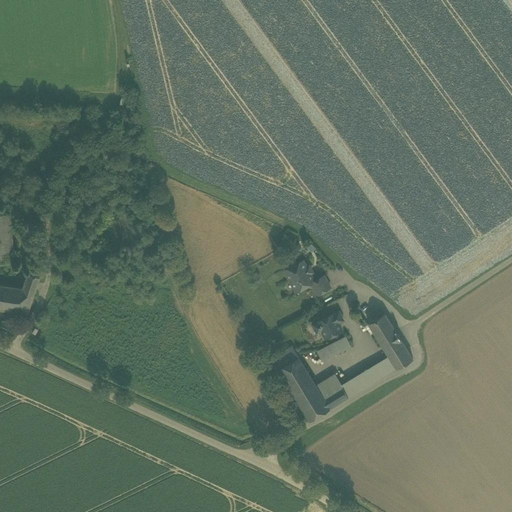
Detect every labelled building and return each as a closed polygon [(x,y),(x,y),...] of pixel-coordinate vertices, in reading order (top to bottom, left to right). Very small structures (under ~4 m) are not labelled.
[(284,269),(296,290),(310,282),(314,280),(310,272),(312,270),(309,264),(306,266),(303,259),(284,269)] [(0,307),(27,312),(39,276),(27,272),(21,287),(0,284),(0,307)] [(310,282),(317,293),(330,286),(324,274),(314,280),(310,282)] [(322,329),(325,337),(341,329),(338,322),(343,319),(339,310),(312,323),(316,332),(322,329)] [(368,322),(390,356),(396,368),(413,358),(384,312),(368,322)] [(317,350),(322,358),(350,344),(345,335),(317,350)] [(271,358),(278,369),(299,357),(292,346),(271,358)] [(348,397),(396,368),(390,356),(341,386),(348,397)] [(309,420),(330,408),(323,397),(316,384),(299,357),(278,369),(309,420)] [(316,384),(323,397),(341,386),(333,374),(316,384)] [(330,408),(348,397),(341,386),(323,397),(330,408)]
